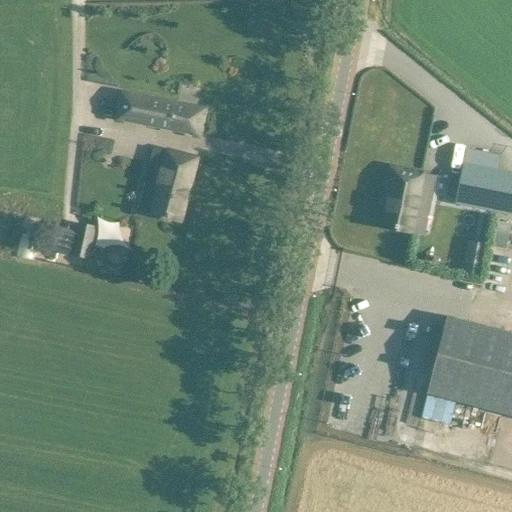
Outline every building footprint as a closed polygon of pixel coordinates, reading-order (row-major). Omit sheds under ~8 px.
[(398,23),(448,59),(458,44),(408,8),(398,23)] [(204,110),(141,98),(136,123),(199,136),(204,110)] [(196,159),(168,151),(156,194),(145,190),(139,209),(180,221),(196,159)] [(500,157),(468,151),(457,203),(511,214),(511,173),(497,171),(500,157)] [(423,173),(391,166),(386,194),(389,195),(383,226),(424,234),(428,215),(415,213),(423,173)] [(89,260),(97,226),(79,222),(76,231),(48,225),(43,249),(89,260)] [(496,222),(491,247),(505,250),(510,225),(496,222)] [(117,248),(112,251),(110,257),(113,262),(119,264),(124,261),(126,255),(123,250),(117,248)] [(468,260),(465,274),(478,277),(481,262),(468,260)] [(510,281),(511,273),(511,262),(499,260),(495,277),(510,281)] [(427,394),(446,399),(511,415),(511,333),(467,321),(448,317),(427,394)]
